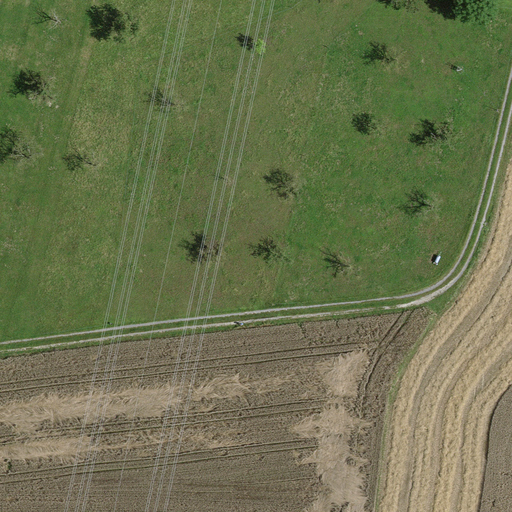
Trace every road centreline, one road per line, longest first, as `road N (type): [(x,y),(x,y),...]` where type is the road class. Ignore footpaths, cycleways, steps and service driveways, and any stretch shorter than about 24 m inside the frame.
road 1 (track): [(0,349),(398,302),(433,288)]
road 2 (track): [(511,61),(459,264),(433,288)]
